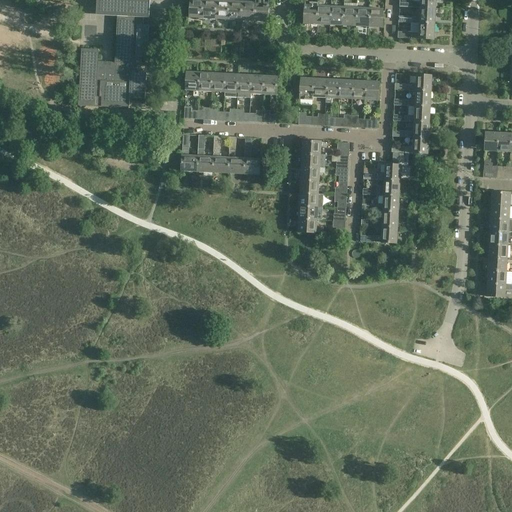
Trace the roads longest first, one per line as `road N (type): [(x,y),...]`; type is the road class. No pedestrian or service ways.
road 1 (unclassified): [(455,297),(470,105)]
road 2 (residential): [(359,137),(176,126)]
road 3 (residential): [(391,57),(287,46),(280,35),(283,0)]
